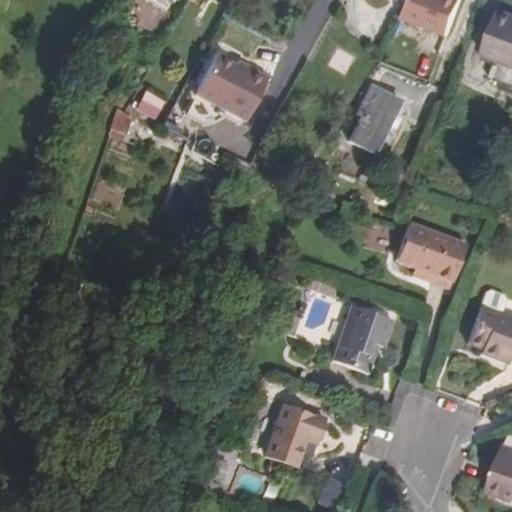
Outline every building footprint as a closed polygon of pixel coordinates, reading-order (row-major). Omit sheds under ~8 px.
[(394,0),(409,8),(413,0),(394,0)] [(465,0),(413,0),(409,8),(403,19),(451,37),(465,0)] [(511,22),(511,14),(502,11),(499,17),(511,22)] [(492,80),(511,88),(511,22),(499,17),(484,57),(497,62),(492,80)] [(269,81),(250,71),(248,75),(239,71),(218,59),(196,101),(245,127),(269,81)] [(248,75),(250,71),(241,67),(239,71),(248,75)] [(403,105),(374,88),(371,87),(355,115),(358,117),(345,142),(375,158),(393,123),(399,126),(403,118),(398,115),(403,105)] [(161,112),(142,102),(137,110),(157,120),(161,112)] [(118,117),(112,136),(123,143),(133,125),(124,119),(118,117)] [(396,263),(415,270),(431,275),(429,283),(450,290),(465,245),(409,225),(396,263)] [(431,275),(415,270),(413,278),(429,283),(431,275)] [(482,355),(498,361),(501,355),(511,360),(511,359),(511,318),(504,316),(509,304),(507,299),(492,294),(488,296),(470,344),(485,350),(482,355)] [(394,321),(356,306),(334,362),(368,375),(378,346),(385,348),(394,321)] [(501,355),(498,361),(509,365),(511,360),(501,355)] [(324,419),(285,405),(265,456),(296,467),(310,431),(319,434),(324,419)] [(382,474),(389,442),(382,440),(382,441),(363,437),(357,469),(382,474)] [(511,450),(509,449),(491,492),(511,500),(511,450)] [(208,481),(220,485),(228,465),(214,460),(208,481)] [(317,506),(329,511),(332,511),(345,487),(330,479),(317,506)]
